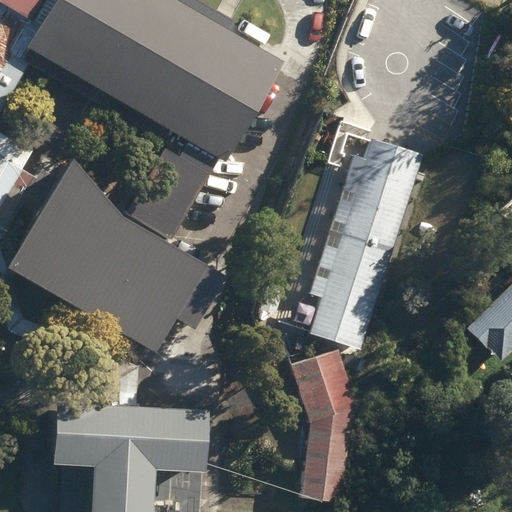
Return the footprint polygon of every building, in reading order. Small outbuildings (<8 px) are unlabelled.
[(22,252),(60,274),(53,285),(122,325),(132,307),(170,329),(200,275),(166,255),(219,161),(227,165),(284,64),(289,67),(313,24),(271,0),(247,0),(246,3),(240,0),(0,0),(0,218),(13,226),(8,236),(26,246),(22,252)] [(321,225),(351,239),(355,230),(364,234),(378,206),(391,213),(409,174),(396,168),(410,135),(362,113),(352,134),(339,128),(326,156),(340,163),(336,172),(321,166),(309,193),(324,199),(317,213),(325,217),(321,225)] [(511,199),(498,214),(511,227),(511,199)] [(480,260),(495,276),(504,268),(489,251),(480,260)] [(320,328),(342,337),(349,319),(351,320),(354,310),(376,320),(389,290),(337,268),(331,283),(338,286),(320,328)] [(488,349),(502,363),(511,353),(511,288),(467,332),(486,351),(488,349)] [(300,500),(342,504),(353,411),(369,407),(355,355),(341,358),(339,354),(293,366),(309,423),(300,500)] [(166,397),(228,401),(231,363),(169,359),(166,397)] [(199,511),(202,477),(205,477),(209,414),(56,406),(53,467),(61,468),(58,511),(199,511)]
